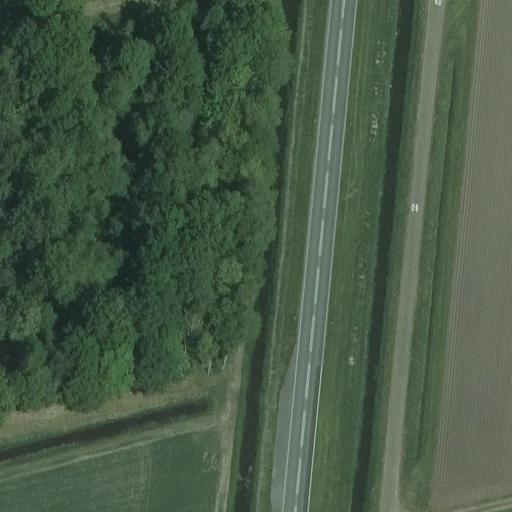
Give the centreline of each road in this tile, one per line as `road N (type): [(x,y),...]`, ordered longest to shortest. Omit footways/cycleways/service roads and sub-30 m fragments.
road 1 (unclassified): [(386,511),(436,0)]
road 2 (trunk): [(292,511),(342,0)]
